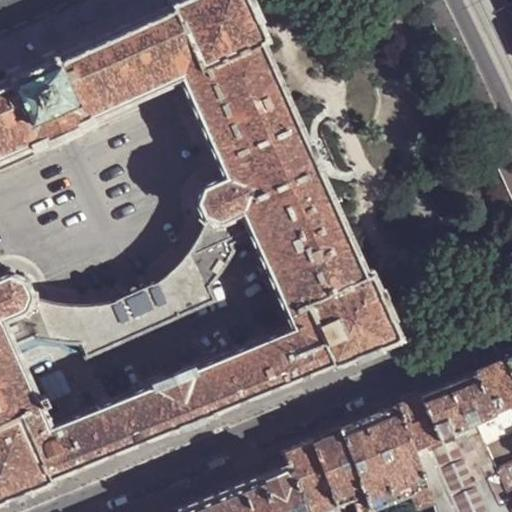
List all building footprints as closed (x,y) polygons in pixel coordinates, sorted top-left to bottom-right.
[(0,501),(2,501),(2,502),(4,501),(5,504),(11,501),(10,499),(28,491),(30,494),(34,492),(35,491),(34,489),(35,488),(46,483),(46,484),(51,481),(53,480),(53,478),(55,477),(55,476),(71,469),(73,468),(74,469),(86,464),(86,463),(104,455),(105,456),(117,451),(135,442),(136,444),(148,438),(167,430),(167,431),(169,430),(169,431),(178,427),(179,429),(184,427),(183,424),(202,416),(204,419),(209,417),(208,415),(216,411),(218,410),(218,409),(237,401),(237,402),(249,397),(268,389),(268,390),(280,384),(299,376),(299,377),(312,372),(330,364),(333,363),(334,365),(336,365),(342,363),(341,362),(352,358),(352,359),(354,358),(355,361),(359,359),(360,358),(359,357),(378,349),(379,351),(385,349),(383,346),(385,345),(395,340),(396,341),(401,339),(401,338),(403,338),(402,335),(403,335),(402,333),(400,329),(396,318),(398,317),(395,310),(393,311),(385,293),(387,293),(384,286),(382,287),(381,285),(377,276),(374,270),(373,270),(372,267),(368,269),(367,267),(361,253),(362,253),(359,247),(358,247),(352,233),(350,227),(349,227),(343,213),(340,206),(334,192),(332,187),(331,187),(324,170),(311,141),(304,125),(301,118),(301,119),(295,104),(292,97),(292,98),(283,77),(277,63),(274,57),(268,43),(267,40),(272,38),(266,24),(263,20),(266,19),(263,12),(261,13),(254,0),(170,0),(168,1),(170,5),(162,8),(163,9),(150,14),(141,17),(142,18),(130,23),(129,23),(121,27),(109,32),(100,36),(101,36),(88,42),(88,41),(80,45),(80,46),(68,51),(60,55),(59,52),(56,53),(55,50),(41,56),(43,60),(22,70),(21,65),(6,71),(8,74),(6,75),(7,78),(0,80),(0,501)] [(488,366),(476,371),(494,411),(511,402),(511,368),(508,358),(488,366)] [(435,387),(421,393),(439,435),(475,420),(494,411),(476,371),(461,377),(435,387)] [(408,399),(399,402),(419,469),(421,468),(431,499),(435,511),(511,511),(511,501),(510,498),(495,465),(475,420),(439,435),(421,393),(408,399)] [(367,415),(340,426),(365,492),(371,507),(410,491),(415,505),(431,499),(421,468),(419,469),(399,402),(367,415)] [(511,402),(494,411),(475,420),(495,465),(511,457),(511,402)] [(323,434),(312,438),(337,503),(353,497),(365,492),(340,426),(323,434)] [(285,449),(283,450),(288,462),(289,462),(308,511),(316,511),(326,508),(337,503),(312,438),(300,443),(285,449)] [(511,457),(495,465),(510,498),(511,497),(511,457)] [(229,486),(176,508),(177,511),(308,511),(289,462),(288,462),(229,486)] [(365,492),(353,497),(359,511),(372,511),(371,507),(365,492)] [(340,511),(337,503),(326,508),(327,511),(340,511)]
